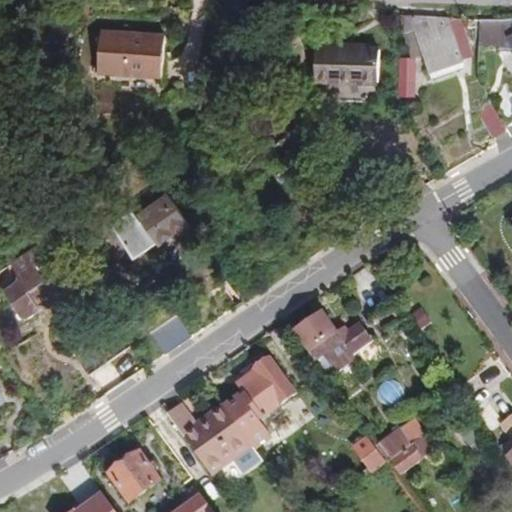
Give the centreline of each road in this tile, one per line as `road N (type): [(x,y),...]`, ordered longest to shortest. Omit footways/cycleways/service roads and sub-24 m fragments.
road 1 (residential): [(0,481),(415,214)]
road 2 (residential): [(415,214),(511,344)]
